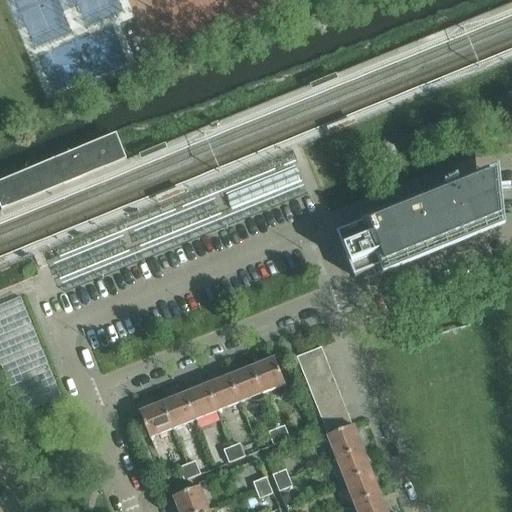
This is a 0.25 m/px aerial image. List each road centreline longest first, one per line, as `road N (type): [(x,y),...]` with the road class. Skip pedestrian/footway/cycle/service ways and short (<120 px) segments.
road 1 (residential): [(85,392),(341,289)]
road 2 (residential): [(429,511),(347,302)]
road 3 (residential): [(347,302),(511,240)]
road 4 (residential): [(85,392),(135,511)]
